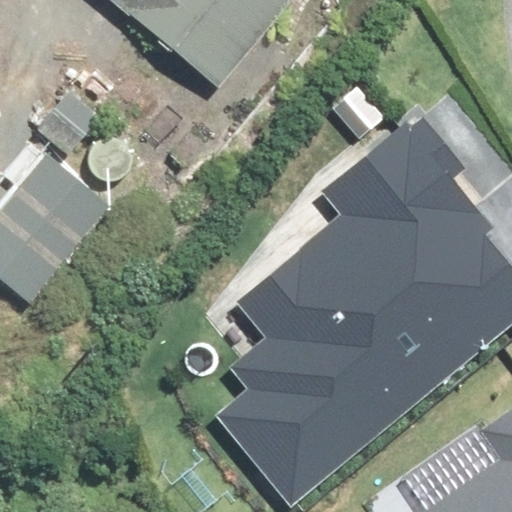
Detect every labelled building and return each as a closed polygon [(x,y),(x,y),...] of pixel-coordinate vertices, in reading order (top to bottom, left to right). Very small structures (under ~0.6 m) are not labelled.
[(118,0),(215,83),(286,0),(118,0)] [(40,130),(69,158),(105,121),(76,93),(40,130)] [(218,417),(290,504),(511,320),(511,267),(482,232),(489,227),(447,177),(459,167),(419,118),(328,194),(345,215),(242,301),(272,337),(235,368),(253,389),(218,417)] [(48,155),(0,211),(0,282),(26,304),(109,206),(48,155)] [(429,511),(511,511),(511,415),(490,431),(508,457),(429,511)]
